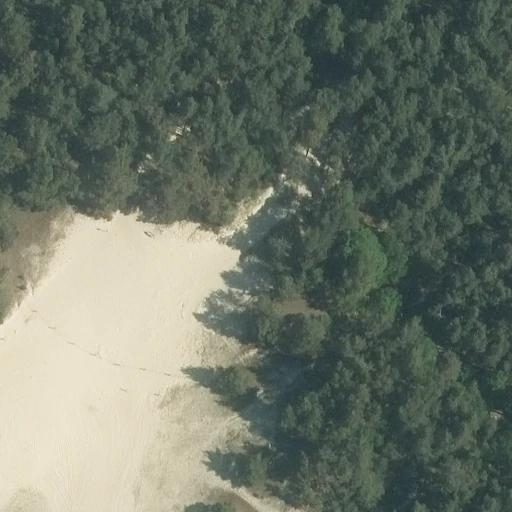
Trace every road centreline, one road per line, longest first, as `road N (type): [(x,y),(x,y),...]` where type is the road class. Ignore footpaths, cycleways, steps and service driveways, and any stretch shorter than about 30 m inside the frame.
road 1 (track): [(511,427),(405,311),(373,249),(363,145),(346,96)]
road 2 (track): [(107,229),(182,129),(252,129),(346,96)]
road 3 (track): [(102,511),(100,446),(81,410),(74,363),(83,292),(107,229)]
